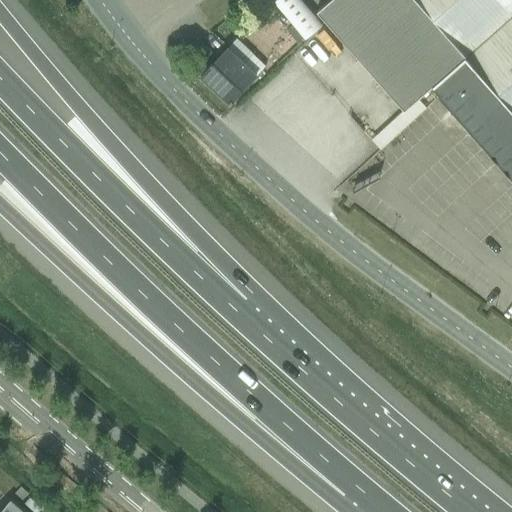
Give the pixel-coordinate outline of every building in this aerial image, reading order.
[(300,0),(274,0),(273,1),(305,41),(322,26),(300,0)] [(440,93),(439,94),(511,176),(511,0),(328,0),(317,10),(404,109),(431,85),(440,93)] [(227,103),(230,105),(257,75),(228,48),(213,64),(211,63),(209,65),(210,66),(200,77),(201,78),(201,77),(228,102),(227,103)] [(428,91),(371,141),(380,150),(436,100),(428,91)] [(33,511),(37,511),(41,508),(30,498),(25,504),(33,511)] [(0,511),(23,511),(10,500),(0,511)]
